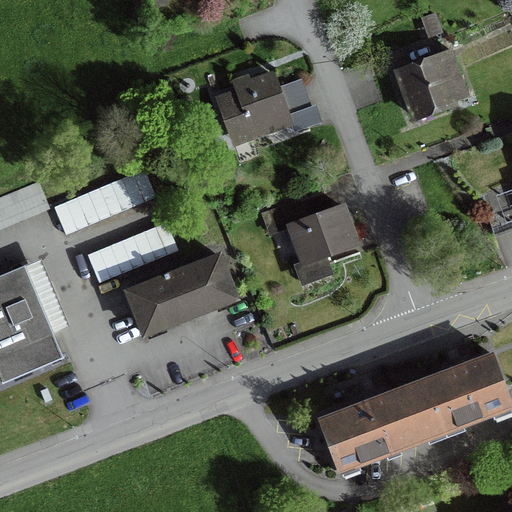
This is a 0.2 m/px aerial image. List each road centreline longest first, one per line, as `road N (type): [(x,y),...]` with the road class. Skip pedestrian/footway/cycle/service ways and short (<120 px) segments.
road 1 (residential): [(152,61),(293,8),(327,74),(420,323)]
road 2 (residential): [(0,481),(420,323)]
